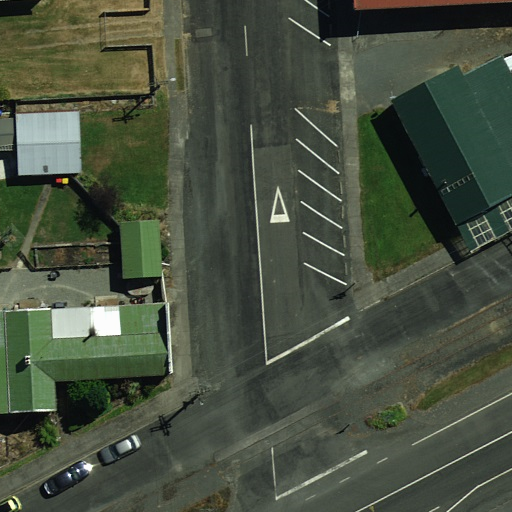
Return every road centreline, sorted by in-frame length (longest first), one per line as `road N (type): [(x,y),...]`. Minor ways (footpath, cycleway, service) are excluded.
road 1 (residential): [(244,0),(270,401)]
road 2 (residential): [(270,401),(511,276)]
road 3 (residential): [(54,511),(270,401)]
road 4 (secondary): [(511,432),(357,511)]
